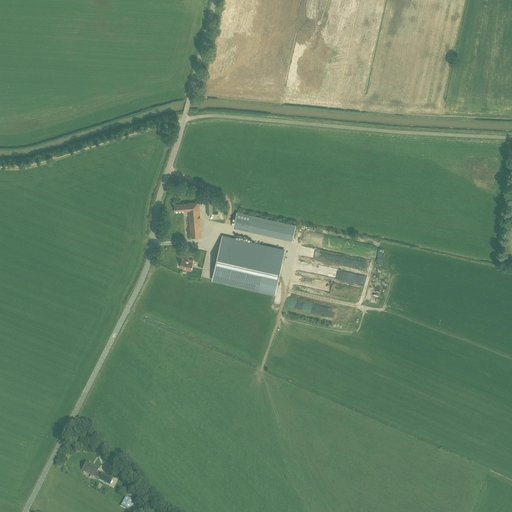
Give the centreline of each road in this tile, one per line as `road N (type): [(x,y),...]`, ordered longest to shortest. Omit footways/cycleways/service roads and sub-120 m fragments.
road 1 (tertiary): [(25,511),(148,265),(161,187),(215,0)]
road 2 (track): [(184,118),(0,168)]
